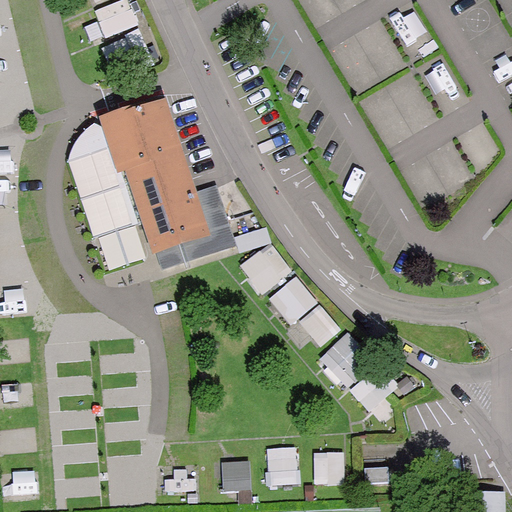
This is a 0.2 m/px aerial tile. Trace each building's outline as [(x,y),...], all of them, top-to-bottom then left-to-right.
[(99,12),(108,40),(140,30),(131,2),(99,12)] [(146,37),(106,46),(113,78),(153,69),(146,37)] [(122,184),(134,220),(158,262),(231,241),(212,184),(189,189),(159,102),(138,110),(130,104),(112,108),(108,121),(103,125),(96,128),(102,150),(111,148),(122,184)] [(96,128),(103,125),(97,116),(86,125),(77,138),(70,146),(68,152),(69,159),(68,169),(91,234),(134,220),(122,184),(111,148),(102,150),(96,128)] [(322,352),(345,331),(297,280),(274,301),(322,352)] [(375,415),(400,391),(347,337),(315,369),(338,393),(346,385),(375,415)] [(301,448),(269,450),(271,488),(303,487),(301,448)] [(347,453),(317,454),(318,487),(348,486),(347,453)] [(226,495),(255,494),(254,464),(224,465),(226,495)] [(389,486),(388,466),(363,467),(364,487),(389,486)] [(155,471),(123,473),(124,500),(156,499),(155,471)] [(109,474),(69,476),(70,510),(111,508),(109,474)] [(505,511),(505,492),(468,493),(468,511),(505,511)] [(449,507),(459,507),(459,495),(449,495),(449,507)]
